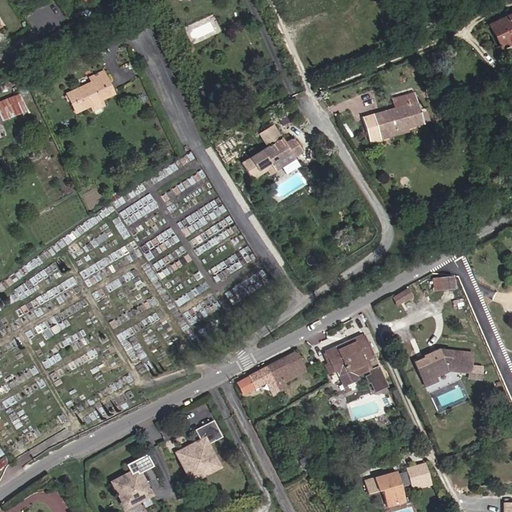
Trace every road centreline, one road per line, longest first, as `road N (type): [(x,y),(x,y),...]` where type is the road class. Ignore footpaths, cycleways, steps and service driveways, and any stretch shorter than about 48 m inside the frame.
road 1 (unclassified): [(140,28),(174,108),(298,307)]
road 2 (residential): [(251,358),(511,216)]
road 3 (residential): [(0,496),(251,358)]
road 4 (residential): [(298,307),(371,259),(389,237),(314,109)]
